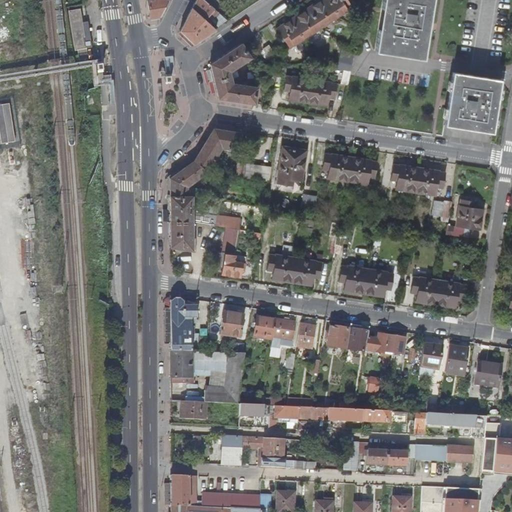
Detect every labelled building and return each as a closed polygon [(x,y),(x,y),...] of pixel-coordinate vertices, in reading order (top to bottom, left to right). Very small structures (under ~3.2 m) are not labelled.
[(146,0),(149,18),(159,17),(167,0),(146,0)] [(193,44),(215,30),(205,20),(214,9),(212,7),(204,0),(195,0),(179,31),(193,44)] [(319,0),(308,8),(320,27),(337,16),(326,0),(319,0)] [(326,0),(337,16),(351,7),(346,0),(326,0)] [(431,0),(382,0),(375,52),(422,60),(431,0)] [(303,38),(304,38),(320,27),(308,8),(290,19),(303,38)] [(82,11),(68,13),(75,49),(89,47),(82,11)] [(303,38),(290,19),(276,28),(289,47),(303,38)] [(217,99),(254,105),(257,88),(232,84),(230,72),(251,58),(241,43),(209,63),(211,69),(213,78),(217,99)] [(272,45),(265,50),(277,68),(284,63),(272,45)] [(357,87),(360,72),(362,57),(363,53),(356,52),(350,51),(348,69),(347,72),(353,72),(351,87),(357,87)] [(500,78),(452,71),(445,125),(492,132),(500,78)] [(288,100),(307,103),(311,80),(285,76),(283,91),(289,92),(288,100)] [(311,80),(307,103),(327,106),(328,98),(334,99),(336,84),(311,80)] [(10,104),(0,105),(0,144),(14,143),(10,104)] [(213,129),(194,160),(207,173),(219,152),(238,155),(241,133),(213,129)] [(306,151),(282,147),(276,184),(292,186),(294,180),(301,182),(306,151)] [(347,182),(351,158),(324,154),(322,170),(328,171),(327,178),(347,182)] [(377,162),(351,158),(347,182),(367,185),(368,177),(374,178),(377,162)] [(207,173),(194,160),(169,178),(169,196),(187,196),(187,187),(207,173)] [(245,163),(243,178),(269,182),(271,167),(245,163)] [(415,192),(419,168),(393,164),(390,181),(396,181),(395,189),(415,192)] [(445,173),(419,168),(415,192),(435,195),(436,188),(442,189),(445,173)] [(193,189),(192,196),(205,198),(205,191),(193,189)] [(187,196),(169,196),(169,222),(192,222),(214,226),(217,205),(195,201),(195,204),(192,204),(192,196),(187,196)] [(475,208),(476,202),(459,199),(455,226),(479,229),(482,209),(475,208)] [(443,217),(445,202),(432,200),(430,216),(443,217)] [(192,222),(169,222),(170,248),(192,251),(192,240),(196,240),(196,230),(192,230),(192,222)] [(329,237),(335,238),(337,227),(331,226),(329,237)] [(238,229),(225,227),(221,253),(234,255),(238,229)] [(257,241),(258,233),(248,232),(248,240),(257,241)] [(221,253),(217,252),(214,266),(221,267),(221,274),(239,277),(241,268),(244,268),(245,257),(234,255),(221,253)] [(291,282),(295,258),(268,254),(266,270),(272,272),(271,279),(291,282)] [(321,263),(295,258),(291,282),(312,285),(313,278),(319,279),(321,263)] [(363,293),(367,270),(340,265),(338,282),(344,283),(343,290),(363,293)] [(393,274),(367,270),(363,293),(383,297),(384,289),(390,290),(393,274)] [(415,302),(435,305),(438,281),(412,277),(410,293),(415,294),(415,302)] [(438,281),(435,305),(455,308),(456,301),(462,301),(465,285),(438,281)] [(170,301),(170,310),(170,343),(170,351),(191,351),(191,318),(196,318),(196,305),(183,305),(182,302),(179,298),(176,298),(173,298),(170,301)] [(218,335),(240,338),(243,314),(222,311),(218,335)] [(271,340),(274,319),(256,316),(253,337),(271,340)] [(294,323),(274,319),(271,340),(270,347),(277,348),(278,345),(290,346),(294,323)] [(316,326),(299,323),(296,347),(312,349),(316,326)] [(348,329),(330,326),(329,332),(325,332),(324,339),(328,340),(326,347),(345,350),(348,329)] [(351,336),(348,336),(346,347),(361,349),(361,353),(364,353),(365,349),(367,338),(368,332),(352,330),(351,336)] [(375,339),(367,338),(365,349),(380,351),(380,355),(383,355),(386,336),(376,334),(375,339)] [(405,339),(386,336),(383,355),(382,366),(387,367),(389,355),(402,358),(405,339)] [(442,346),(423,343),(419,368),(438,371),(442,346)] [(465,367),(467,350),(451,348),(448,365),(465,367)] [(191,351),(170,351),(170,378),(172,378),(172,384),(193,383),(193,377),(191,377),(191,351)] [(191,351),(191,373),(210,374),(209,387),(223,388),(228,353),(210,352),(191,351)] [(244,353),(228,353),(223,388),(208,387),(203,391),(203,402),(206,403),(236,404),(244,353)] [(292,370),(294,357),(287,356),(284,368),(292,370)] [(316,376),(319,360),(309,358),(308,363),(311,364),(310,375),(316,376)] [(501,365),(477,361),(473,383),(498,387),(501,365)] [(378,390),(380,378),(371,377),(369,389),(378,390)] [(203,402),(176,401),(175,419),(205,420),(206,403),(203,402)] [(261,405),(239,404),(238,415),(262,417),(263,405),(261,405)] [(299,407),(287,406),(276,406),(275,417),(298,418),(299,407)] [(322,408),(311,408),(299,407),(298,418),(321,419),(322,408)] [(356,410),(338,409),(338,420),(363,421),(363,410),(356,410)] [(363,410),(363,421),(389,423),(389,411),(376,411),(363,410)] [(425,425),(426,413),(416,412),(416,435),(424,435),(425,425)] [(462,415),(439,414),(426,413),(425,425),(472,428),(472,438),(484,438),(485,416),(462,415)] [(499,417),(485,416),(484,438),(497,439),(499,417)] [(221,436),(220,464),(238,465),(238,459),(239,448),(255,449),(258,449),(257,466),(314,469),(314,464),(303,464),(303,461),(284,460),(284,459),(282,459),(283,439),(221,436)] [(497,439),(484,438),(482,458),(495,459),(497,439)] [(359,442),(345,442),(344,470),(357,471),(359,442)] [(471,463),(472,448),(415,445),(414,461),(471,463)] [(386,465),(387,452),(366,450),(365,464),(386,465)] [(407,453),(387,452),(386,465),(406,466),(407,453)] [(171,483),(171,506),(196,507),(196,476),(171,475),(171,483)] [(293,511),(295,491),(277,490),(275,511),(293,511)] [(511,511),(511,491),(481,490),(480,495),(430,493),(429,511),(511,511)] [(207,507),(260,509),(260,496),(208,494),(207,507)] [(410,511),(411,497),(393,497),(392,511),(410,511)] [(332,511),(333,501),(315,500),(314,511),(332,511)] [(371,511),(372,503),(354,503),(353,511),(371,511)]
